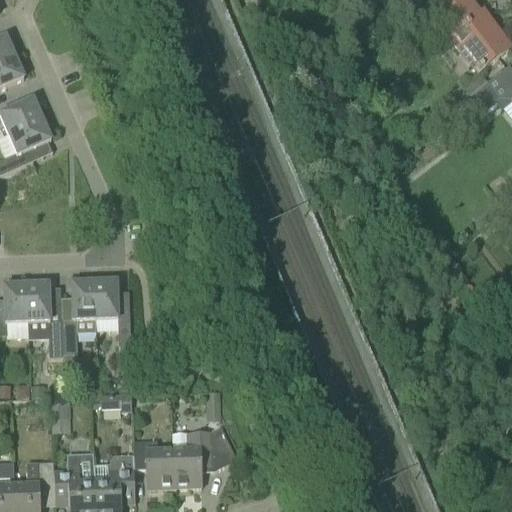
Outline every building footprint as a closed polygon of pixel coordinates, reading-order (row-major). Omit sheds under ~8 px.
[(481,75),(495,64),(511,52),(483,16),(479,18),(465,0),(454,0),(434,16),(453,41),(449,44),(458,56),(463,52),(481,75)] [(0,69),(14,63),(5,42),(0,44),(0,69)] [(0,93),(23,84),(14,63),(0,69),(0,93)] [(453,113),(465,103),(486,87),(479,77),(445,103),(453,113)] [(511,93),(499,103),(486,87),(465,103),(479,121),(507,99),(511,105),(511,93)] [(0,118),(0,123),(7,140),(41,125),(32,105),(0,118)] [(50,146),(41,125),(7,140),(16,159),(0,166),(0,180),(32,166),(27,156),(50,146)] [(511,194),(498,205),(472,225),(479,233),(504,213),(507,217),(511,212),(511,194)] [(116,287),(93,288),(95,325),(117,324),(116,287)] [(94,325),(95,325),(93,288),(71,289),(72,326),(75,325),(75,330),(61,330),(62,360),(76,360),(76,338),(94,337),(94,325)] [(6,328),(27,327),(25,290),(3,291),(4,316),(0,316),(0,341),(6,341),(6,328)] [(25,290),(27,327),(27,341),(48,340),(49,364),(62,363),(62,360),(61,330),(60,309),(49,310),(48,290),(25,290)] [(118,352),(131,352),(130,328),(117,329),(118,352)] [(420,375),(407,385),(414,394),(427,385),(420,375)] [(9,392),(0,391),(0,403),(9,403),(9,392)] [(28,391),(16,391),(17,403),(28,403),(28,391)] [(209,396),(208,428),(222,428),(223,396),(209,396)] [(130,401),(130,399),(100,401),(101,415),(120,414),(120,418),(131,417),(130,401)] [(69,402),(51,403),(52,424),(70,423),(69,402)] [(236,466),(220,433),(208,439),(172,440),(172,456),(174,494),(201,493),(200,473),(212,472),(212,477),(213,477),(236,466)] [(132,447),(133,461),(133,475),(146,474),(147,495),(174,494),(172,456),(157,456),(156,447),(132,447)] [(53,476),(54,511),(68,511),(94,511),(93,488),(93,470),(93,464),(92,464),(92,459),(66,460),(66,476),(53,476)] [(109,470),(93,470),(93,488),(94,511),(120,511),(120,509),(134,509),(133,475),(133,461),(114,462),(109,466),(109,470)] [(13,491),(14,511),(39,511),(54,511),(53,476),(52,467),(25,468),(26,490),(13,491)] [(0,469),(0,511),(14,511),(13,491),(13,469),(0,469)]
